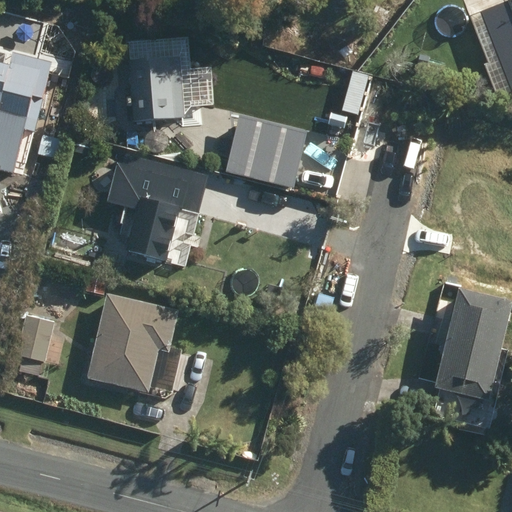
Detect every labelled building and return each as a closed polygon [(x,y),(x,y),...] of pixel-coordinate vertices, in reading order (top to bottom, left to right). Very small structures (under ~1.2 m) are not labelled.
[(511,3),(479,17),(510,98),(511,97),(511,3)] [(6,29),(4,37),(8,44),(16,46),(23,42),(25,34),(21,27),(13,25),(6,29)] [(127,46),(128,65),(126,65),(131,127),(182,123),(182,119),(190,109),(184,42),(127,46)] [(0,175),(11,178),(25,124),(34,127),(49,68),(10,58),(7,72),(1,71),(4,59),(0,58),(0,175)] [(121,71),(91,71),(91,123),(121,123),(121,71)] [(307,132),(240,116),(226,171),(293,188),(307,132)] [(35,160),(56,163),(60,146),(39,143),(35,160)] [(138,206),(124,260),(165,271),(181,211),(200,215),(210,175),(121,153),(109,199),(138,206)] [(110,240),(56,225),(48,254),(91,266),(92,261),(103,264),(110,240)] [(499,355),(510,310),(456,296),(431,395),(436,397),(430,422),(461,429),(459,436),(483,442),(485,435),(486,436),(506,357),(499,355)] [(105,299),(84,383),(146,399),(147,392),(166,397),(177,353),(167,351),(176,317),(105,299)] [(49,340),(52,329),(26,323),(16,360),(42,367),(43,365),(56,369),(63,343),(49,340)]
